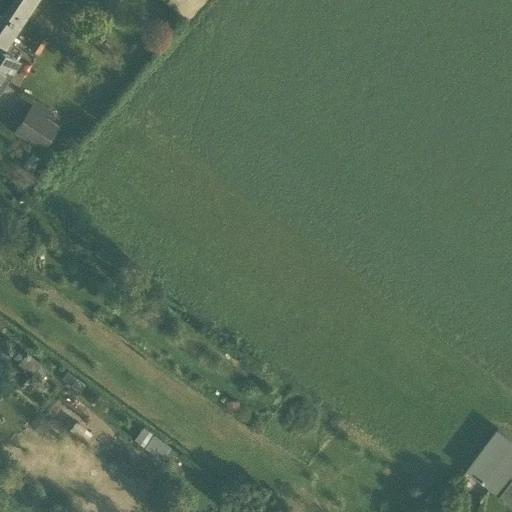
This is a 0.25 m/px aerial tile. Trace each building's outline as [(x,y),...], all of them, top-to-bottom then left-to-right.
[(0,89),(18,63),(2,52),(36,0),(14,0),(2,18),(0,16),(0,89)] [(30,110),(44,119),(48,112),(35,103),(30,110)] [(44,119),(30,110),(16,131),(43,150),(57,128),(44,119)] [(19,386),(29,394),(46,373),(26,357),(19,364),(30,373),(19,386)] [(85,385),(67,371),(61,379),(79,393),(85,385)] [(92,435),(76,422),(68,432),(85,444),(92,435)] [(152,434),(143,427),(134,440),(143,447),(152,434)] [(466,471),(500,497),(511,480),(511,440),(497,430),(466,471)] [(147,446),(163,458),(168,450),(153,438),(147,446)] [(511,480),(500,497),(511,505),(511,480)]
